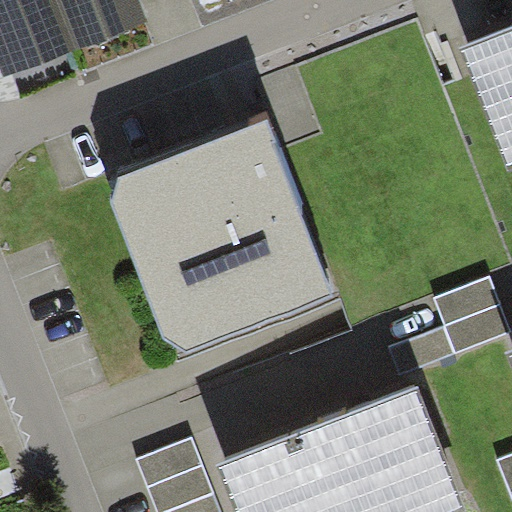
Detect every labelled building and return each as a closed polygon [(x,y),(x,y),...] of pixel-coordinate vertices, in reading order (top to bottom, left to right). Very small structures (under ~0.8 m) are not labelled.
[(71,31),(59,0),(0,0),(0,42),(5,55),(71,31)] [(128,0),(59,0),(71,31),(132,8),(128,0)] [(511,11),(461,30),(501,139),(511,134),(511,11)] [(128,155),(185,312),(311,266),(283,188),(262,196),(234,118),(128,155)] [(384,334),(393,359),(502,317),(480,260),(425,282),(437,313),(384,334)] [(511,329),(498,335),(511,369),(511,329)] [(409,365),(220,439),(249,511),(367,511),(389,504),(384,491),(416,479),(421,491),(453,478),(409,365)] [(222,511),(185,418),(130,439),(158,511),(222,511)] [(511,434),(488,443),(510,502),(511,501),(511,434)]
